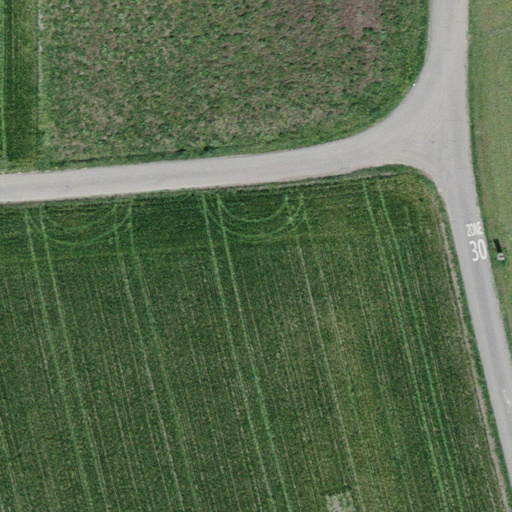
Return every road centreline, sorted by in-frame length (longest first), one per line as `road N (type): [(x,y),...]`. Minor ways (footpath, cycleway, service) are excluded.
road 1 (unclassified): [(0,185),(312,157),(446,120)]
road 2 (residential): [(511,425),(446,120)]
road 3 (residential): [(446,120),(447,0)]
